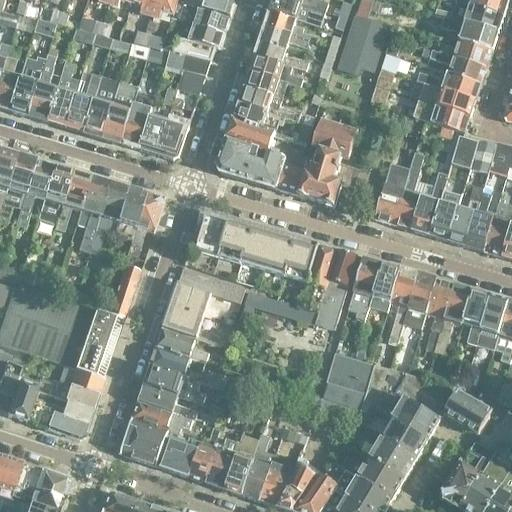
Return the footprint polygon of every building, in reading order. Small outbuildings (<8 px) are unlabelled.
[(108,0),(107,6),(118,9),(121,2),(131,5),(132,0),(108,0)] [(132,0),(131,5),(143,8),(140,16),(150,19),(155,0),(132,0)] [(155,0),(150,19),(159,21),(162,14),(173,18),(179,0),(155,0)] [(201,0),(198,12),(230,20),(234,6),(216,1),(215,0),(201,0)] [(274,0),(270,0),(266,14),(297,22),(297,21),(320,29),(325,15),(302,7),(274,0)] [(274,0),(302,7),(325,15),(328,6),(310,0),(274,0)] [(366,0),(361,0),(356,19),(367,21),(370,11),(378,14),(381,4),(366,0)] [(457,4),(469,8),(504,17),(509,0),(456,0),(455,4),(457,4)] [(24,17),(27,6),(18,3),(15,15),(19,16),(24,18),(24,17)] [(347,19),(352,7),(344,4),(340,17),(347,19)] [(435,18),(464,25),(499,34),(504,17),(469,8),(457,4),(456,8),(453,10),(451,15),(436,11),(435,18)] [(172,21),(193,27),(224,36),(230,20),(198,12),(177,6),(172,21)] [(0,25),(15,30),(19,16),(15,15),(2,11),(2,12),(0,11),(0,25)] [(48,23),(56,25),(59,13),(51,11),(48,23)] [(56,25),(64,28),(67,15),(60,13),(56,25)] [(266,14),(260,29),(292,38),(310,43),(312,39),(302,35),(304,31),(295,28),(297,22),(266,14)] [(34,34),(38,21),(24,17),(24,18),(19,16),(15,30),(33,35),(34,34)] [(343,33),(348,20),(340,17),(335,30),(343,33)] [(354,18),(337,72),(360,79),(362,72),(374,76),(390,27),(367,21),(356,19),(354,18)] [(57,26),(38,21),(34,34),(53,40),(57,26)] [(461,35),(458,44),(493,52),(499,34),(464,25),(443,21),(441,30),(461,35)] [(91,35),(99,37),(103,24),(95,22),(91,35)] [(99,37),(107,39),(111,27),(103,24),(99,37)] [(149,25),(146,33),(154,35),(156,27),(149,25)] [(178,40),(188,43),(215,50),(219,51),(224,36),(193,27),(183,25),(178,40)] [(260,29),(256,43),(287,52),(289,45),(307,51),(310,43),(292,38),(260,29)] [(73,41),(90,46),(93,36),(76,31),(73,41)] [(135,32),(131,45),(139,47),(143,34),(135,32)] [(92,46),(109,51),(112,41),(95,36),(92,46)] [(150,36),(146,49),(160,53),(164,40),(150,36)] [(338,50),(341,40),(333,38),(330,48),(338,50)] [(175,55),(187,58),(211,64),(215,50),(188,43),(176,40),(172,54),(175,55)] [(128,57),(131,46),(114,41),(111,52),(128,57)] [(386,56),(386,57),(395,60),(400,43),(391,41),(390,43),(386,56)] [(254,59),(253,60),(284,69),(284,68),(306,74),(309,65),(285,58),(287,52),(256,43),(250,58),(252,59),(252,58),(254,59)] [(438,55),(452,58),(487,70),(493,52),(458,44),(457,43),(455,50),(442,46),(438,55)] [(145,62),(148,50),(132,46),(129,57),(145,62)] [(333,64),(338,50),(330,48),(326,62),(333,64)] [(165,68),(169,57),(150,52),(146,64),(165,68)] [(450,67),(447,75),(481,86),(487,70),(452,58),(438,55),(432,53),(430,61),(450,67)] [(169,57),(165,68),(183,72),(187,58),(175,55),(172,54),(170,54),(169,57)] [(40,85),(30,119),(48,125),(58,90),(49,88),(54,71),(53,71),(56,60),(48,57),(40,85)] [(386,57),(381,72),(395,77),(401,62),(395,60),(386,57)] [(211,64),(187,58),(183,72),(205,78),(206,78),(211,64)] [(7,59),(0,81),(0,110),(10,113),(21,79),(14,77),(18,62),(7,59)] [(253,60),(248,75),(279,84),(279,83),(300,90),(302,81),(282,75),(284,69),(253,60)] [(25,65),(21,79),(10,113),(30,119),(40,85),(46,64),(37,62),(35,68),(25,65)] [(327,82),(333,65),(325,62),(319,80),(327,82)] [(65,64),(58,90),(48,125),(67,130),(77,96),(68,93),(75,67),(65,64)] [(205,78),(183,72),(182,73),(177,91),(193,95),(193,94),(199,96),(205,78)] [(389,94),(395,78),(382,74),(377,90),(382,92),(389,94)] [(248,75),(243,91),(274,100),(282,103),(287,87),(279,84),(248,75)] [(417,83),(425,86),(442,92),(475,104),(481,86),(447,75),(444,83),(420,75),(417,83)] [(77,96),(67,130),(85,135),(94,101),(102,79),(93,76),(85,98),(77,96)] [(94,101),(85,135),(104,141),(113,107),(120,85),(102,79),(94,101)] [(113,107),(104,141),(121,146),(131,112),(138,90),(120,85),(113,107)] [(439,100),(436,108),(470,120),(475,104),(442,92),(425,86),(423,95),(439,100)] [(160,157),(170,123),(174,109),(177,101),(178,94),(167,91),(159,120),(151,117),(140,152),(160,157)] [(243,91),(238,106),(269,115),(297,125),(299,116),(280,110),(282,103),(274,100),(243,91)] [(375,91),(370,106),(384,111),(389,96),(375,91)] [(151,117),(152,112),(156,99),(137,93),(131,112),(121,146),(140,152),(151,117)] [(314,95),(311,107),(318,109),(319,108),(322,98),(314,95)] [(183,103),(177,101),(174,109),(183,112),(185,105),(183,103)] [(238,106),(233,121),(276,135),(279,127),(281,127),(284,120),(269,115),(238,106)] [(406,117),(431,125),(443,129),(453,133),(465,137),(470,120),(436,108),(434,116),(409,107),(406,117)] [(170,123),(160,157),(174,162),(179,159),(193,116),(174,109),(170,123)] [(305,118),(302,127),(306,128),(312,130),(312,129),(314,123),(315,121),(305,118)] [(305,173),(297,198),(307,202),(307,200),(326,206),(325,207),(334,210),(338,198),(342,184),(334,182),(341,158),(349,161),(358,131),(321,120),(310,158),(305,173)] [(233,121),(226,141),(253,150),(266,155),(269,156),(274,141),(276,136),(276,135),(233,121)] [(294,136),(292,141),(298,143),(306,145),(306,146),(307,146),(312,130),(306,128),(302,127),(299,137),(294,136)] [(451,140),(453,133),(443,129),(441,137),(451,140)] [(276,136),(274,141),(305,151),(307,146),(306,146),(306,145),(298,143),(292,141),(276,136)] [(257,187),(264,165),(250,160),(253,150),(226,141),(217,168),(218,170),(219,170),(221,174),(220,174),(221,176),(223,176),(233,179),(257,187)] [(458,144),(451,166),(458,168),(470,171),(477,146),(478,144),(463,141),(460,141),(458,145),(458,144)] [(477,146),(470,171),(470,172),(488,176),(489,172),(496,148),(478,144),(477,146)] [(511,163),(511,148),(497,145),(496,148),(489,172),(507,178),(511,163)] [(0,151),(0,213),(7,192),(17,157),(0,151)] [(266,155),(264,165),(257,187),(277,192),(285,166),(286,162),(266,155)] [(415,155),(411,169),(420,171),(424,158),(415,155)] [(17,157),(7,192),(0,213),(0,220),(7,223),(16,195),(25,197),(35,162),(17,157)] [(35,162),(25,197),(16,225),(25,228),(35,200),(44,203),(55,168),(35,162)] [(285,166),(277,192),(297,198),(305,173),(285,166)] [(44,203),(40,219),(58,224),(73,174),(73,173),(55,168),(44,203)] [(380,201),(374,222),(394,228),(410,174),(390,168),(387,178),(380,200),(380,201)] [(410,174),(394,228),(412,233),(413,234),(423,198),(413,196),(416,186),(421,172),(411,169),(410,174)] [(57,227),(56,232),(64,234),(65,230),(70,211),(80,214),(91,179),(73,174),(58,224),(57,227)] [(423,198),(413,234),(432,239),(442,204),(445,192),(444,192),(448,178),(447,177),(439,175),(431,201),(423,198)] [(80,214),(77,225),(86,227),(78,253),(88,256),(99,219),(109,184),(91,179),(80,214)] [(99,219),(88,256),(97,258),(104,235),(113,238),(117,225),(128,190),(127,190),(109,184),(99,219)] [(460,209),(449,244),(468,250),(478,215),(483,195),(485,191),(484,191),(474,189),(466,211),(460,209)] [(117,225),(113,238),(131,244),(145,195),(128,190),(117,225)] [(442,204),(432,239),(449,244),(459,209),(463,198),(445,192),(442,204)] [(131,244),(127,258),(136,262),(145,233),(148,234),(152,235),(153,235),(163,205),(164,205),(161,200),(160,200),(152,197),(145,195),(131,244)] [(478,215),(468,250),(485,255),(496,216),(486,213),(491,198),(483,195),(478,215)] [(496,216),(485,255),(503,260),(511,230),(511,207),(500,204),(496,216)] [(198,245),(196,252),(308,285),(319,247),(207,214),(203,230),(197,228),(193,243),(198,245)] [(511,230),(503,260),(511,262),(511,230)] [(319,247),(308,285),(326,291),(329,283),(339,253),(319,247)] [(339,253),(329,283),(315,327),(335,332),(348,289),(349,290),(356,266),(358,259),(339,253)] [(29,256),(26,266),(32,268),(35,258),(29,256)] [(362,265),(353,295),(348,314),(357,316),(355,320),(364,323),(372,300),(383,266),(364,261),(363,265),(362,265)] [(38,270),(26,266),(20,285),(33,289),(38,270)] [(383,266),(372,300),(369,310),(388,315),(390,306),(400,272),(383,266)] [(23,273),(4,268),(0,281),(19,287),(23,273)] [(123,270),(120,280),(136,285),(139,275),(123,270)] [(183,271),(179,284),(212,295),(240,305),(245,291),(216,282),(187,272),(183,271)] [(400,272),(390,306),(399,308),(388,345),(397,348),(409,311),(419,277),(400,272)] [(419,277),(409,311),(397,348),(407,351),(417,314),(426,316),(437,282),(419,277)] [(41,280),(36,295),(57,301),(62,286),(41,280)] [(120,280),(108,316),(124,321),(136,285),(120,280)] [(437,282),(426,316),(435,319),(426,352),(435,355),(444,321),(454,287),(437,282)] [(179,284),(171,307),(204,318),(212,295),(179,284)] [(454,287),(444,321),(435,355),(444,358),(454,324),(462,327),(472,293),(454,287)] [(36,295),(27,292),(14,288),(0,328),(0,346),(3,348),(0,357),(0,377),(10,380),(14,367),(28,371),(33,358),(73,372),(103,383),(124,321),(57,301),(36,295)] [(472,293),(462,327),(471,329),(467,345),(476,348),(480,332),(491,299),(472,293)] [(245,305),(245,306),(315,327),(319,314),(248,294),(245,305)] [(491,299),(480,332),(476,348),(494,353),(499,338),(509,304),(491,299)] [(511,304),(509,304),(499,338),(494,353),(502,356),(500,363),(509,366),(511,362),(511,357),(511,304)] [(171,307),(164,330),(197,341),(204,318),(171,307)] [(164,330),(157,350),(190,361),(205,367),(209,356),(193,351),(197,341),(164,330)] [(157,350),(151,368),(184,379),(198,385),(218,391),(221,380),(203,374),(205,367),(190,361),(157,350)] [(358,350),(354,361),(362,364),(366,352),(358,350)] [(335,356),(327,384),(334,387),(329,402),(360,413),(375,368),(362,364),(354,361),(335,356)] [(150,369),(144,388),(178,399),(202,408),(205,398),(195,394),(198,385),(184,379),(151,368),(150,369)] [(375,368),(360,413),(361,413),(364,415),(365,415),(370,408),(392,422),(393,420),(429,442),(441,423),(444,418),(445,416),(458,395),(458,394),(406,377),(375,368)] [(412,370),(410,377),(425,382),(427,375),(412,370)] [(73,372),(69,388),(98,398),(103,383),(73,372)] [(427,375),(425,382),(443,388),(445,381),(427,375)] [(0,415),(1,416),(7,418),(19,384),(10,380),(0,377),(0,415)] [(37,393),(64,402),(94,412),(98,398),(69,388),(41,378),(37,393)] [(445,381),(443,388),(450,390),(461,394),(464,387),(445,381)] [(19,384),(7,418),(26,424),(28,420),(34,402),(38,390),(19,384)] [(144,388),(139,404),(173,416),(192,423),(196,414),(175,407),(178,399),(144,388)] [(498,398),(481,393),(478,401),(496,406),(498,398)] [(458,395),(445,416),(479,437),(482,432),(488,422),(492,414),(466,398),(458,394),(458,395)] [(511,410),(511,400),(499,397),(496,406),(511,410)] [(32,409),(59,419),(88,428),(94,412),(64,402),(61,410),(51,407),(49,411),(42,409),(43,405),(34,402),(32,409)] [(138,405),(133,421),(167,432),(169,433),(169,434),(178,437),(180,430),(189,433),(189,431),(192,423),(173,416),(139,404),(138,405)] [(497,408),(491,418),(501,425),(507,414),(497,408)] [(46,430),(54,433),(79,442),(85,439),(88,428),(59,419),(32,409),(28,420),(26,424),(39,428),(41,423),(42,424),(43,421),(48,423),(46,430)] [(392,422),(382,439),(418,461),(429,442),(393,420),(392,422)] [(122,451),(122,453),(124,457),(126,457),(126,458),(157,468),(163,451),(169,434),(169,433),(167,432),(133,421),(132,422),(127,438),(122,451)] [(214,430),(208,447),(215,450),(217,445),(221,433),(214,430)] [(296,435),(284,431),(281,440),(293,444),(296,435)] [(163,451),(157,468),(166,471),(189,479),(194,463),(201,445),(169,434),(163,451)] [(237,457),(225,491),(242,498),(255,463),(253,463),(260,443),(250,439),(242,437),(239,445),(234,456),(237,457)] [(255,463),(242,498),(243,498),(260,503),(275,460),(265,456),(268,446),(270,441),(262,438),(260,443),(253,463),(255,463)] [(382,439),(370,458),(406,480),(418,461),(382,439)] [(213,467),(207,485),(225,491),(237,457),(234,456),(238,445),(226,441),(223,447),(217,445),(215,450),(213,455),(209,466),(213,467)] [(475,444),(469,454),(480,462),(482,459),(489,463),(495,453),(475,444)] [(194,463),(189,479),(206,485),(207,485),(213,467),(209,466),(213,455),(215,450),(208,447),(201,445),(194,463)] [(0,457),(0,484),(8,460),(0,457)] [(275,460),(260,503),(273,508),(277,509),(278,507),(283,500),(286,491),(289,491),(291,485),(294,477),(282,472),(283,469),(286,460),(276,457),(275,460)] [(483,478),(462,511),(487,511),(501,489),(502,488),(511,472),(511,459),(507,457),(498,471),(497,470),(489,482),(483,478)] [(346,459),(340,469),(347,473),(358,479),(394,501),(406,480),(370,458),(363,470),(346,459)] [(443,496),(444,503),(445,503),(460,511),(462,511),(483,478),(491,464),(489,463),(482,459),(480,462),(474,472),(462,465),(443,496)] [(8,460),(0,484),(0,489),(12,494),(16,484),(22,465),(8,460)] [(34,469),(22,465),(16,484),(34,491),(63,501),(69,485),(65,479),(34,469)] [(278,507),(277,509),(284,511),(296,511),(318,480),(307,472),(298,465),(295,473),(294,477),(291,485),(289,491),(286,491),(283,500),(278,507)] [(334,465),(324,480),(337,488),(347,473),(340,469),(334,465)] [(318,480),(296,511),(323,511),(336,493),(339,490),(337,488),(324,480),(320,478),(318,480)] [(351,490),(346,499),(351,503),(366,511),(387,511),(394,501),(358,479),(351,490)] [(42,511),(59,511),(63,501),(34,491),(16,484),(12,494),(11,498),(23,502),(24,497),(32,500),(29,507),(42,511)] [(502,488),(501,489),(487,511),(511,511),(511,488),(505,484),(502,488)] [(323,511),(366,511),(351,503),(346,499),(336,493),(323,511)] [(108,497),(102,511),(145,511),(147,508),(111,495),(108,497)]
